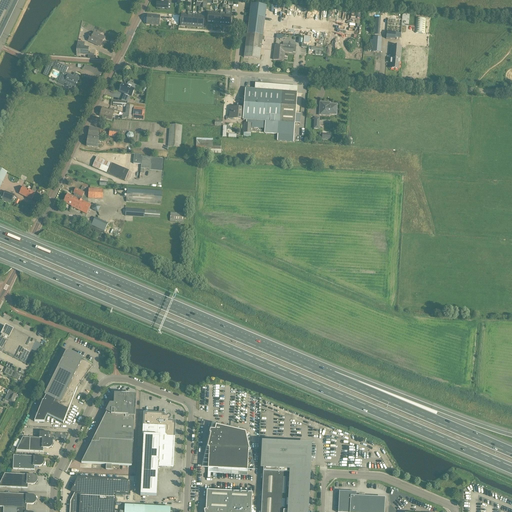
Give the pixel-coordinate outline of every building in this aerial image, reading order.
[(0,0),(0,21),(10,0),(0,0)] [(168,9),(168,1),(161,0),(160,0),(157,0),(158,0),(157,0),(156,0),(156,8),(168,9)] [(250,4),(248,24),(263,26),(266,6),(250,4)] [(388,19),(386,39),(395,40),(395,38),(400,38),(402,20),(401,20),(401,16),(390,15),(390,19),(388,19)] [(147,16),(147,25),(159,26),(159,17),(147,16)] [(417,19),(416,34),(424,34),(425,19),(417,19)] [(92,37),(90,42),(100,47),(104,38),(94,33),(92,37)] [(246,34),(243,58),(259,60),(262,36),(246,34)] [(370,40),(370,45),(372,45),(372,52),(380,53),(381,38),(373,37),(373,40),(370,40)] [(295,53),(296,48),(296,46),(283,44),(282,46),(275,45),(273,60),(283,61),(285,53),(292,54),(293,53),(295,53)] [(391,46),(390,61),(390,69),(399,70),(399,62),(400,62),(401,47),(391,46)] [(76,47),(76,55),(88,55),(88,47),(84,47),(77,47),(76,47)] [(51,62),(49,66),(62,73),(63,73),(59,82),(66,86),(67,87),(67,86),(70,87),(71,85),(75,86),(78,80),(79,77),(75,75),(73,78),(68,75),(65,74),(65,73),(68,68),(56,62),(51,62)] [(126,86),(122,84),(119,92),(127,95),(128,95),(130,96),(132,96),(134,91),(136,86),(129,83),(128,83),(126,86)] [(226,118),(226,119),(240,120),(241,113),(243,113),(242,120),(246,120),(246,124),(244,123),(243,133),(243,136),(249,137),(250,134),(251,128),(264,129),(264,133),(277,134),(278,123),(294,124),(300,124),(300,115),(295,114),(297,93),(282,92),(255,90),(245,89),(244,105),(237,104),(236,108),(230,108),(229,118),(226,118)] [(113,105),(113,106),(126,107),(126,108),(126,114),(123,114),(122,119),(125,120),(125,119),(132,119),(133,107),(133,106),(127,106),(127,102),(114,101),(113,105)] [(320,103),(319,115),(329,116),(329,115),(336,115),(337,105),(330,105),(330,103),(320,103)] [(132,119),(132,120),(137,121),(143,121),(144,114),(145,109),(134,107),(133,113),(132,119)] [(102,108),(99,117),(111,120),(113,113),(117,114),(118,111),(114,110),(109,109),(109,110),(102,108)] [(170,125),(168,147),(180,148),(182,126),(170,125)] [(88,137),(86,146),(98,148),(99,138),(104,139),(105,132),(106,132),(106,130),(105,129),(105,130),(89,128),(87,136),(88,137)] [(196,139),(196,151),(205,152),(205,148),(209,148),(209,154),(221,155),(221,147),(213,147),(213,140),(196,139)] [(96,158),(92,167),(120,179),(125,181),(125,179),(129,172),(96,158)] [(142,158),(141,169),(144,169),(162,171),(163,159),(142,158)] [(23,187),(19,194),(32,200),(35,193),(23,187)] [(67,194),(64,202),(69,205),(69,206),(86,214),(91,205),(80,200),(84,193),(75,189),(73,194),(75,194),(73,197),(71,196),(67,194)] [(89,189),(88,198),(103,199),(103,190),(89,189)] [(127,189),(126,202),(161,205),(162,192),(127,189)] [(5,193),(3,198),(12,202),(14,196),(5,193)] [(95,205),(92,211),(98,214),(101,207),(95,205)] [(125,209),(125,216),(160,218),(160,212),(125,209)] [(171,213),(170,222),(183,223),(184,214),(171,213)] [(95,218),(92,225),(105,231),(108,224),(95,218)] [(1,336),(0,338),(7,341),(13,330),(5,326),(1,336)] [(13,330),(7,341),(13,344),(15,345),(21,334),(13,330)] [(21,334),(15,345),(19,347),(23,349),(29,338),(21,334)] [(29,338),(23,349),(25,350),(31,353),(36,342),(29,338)] [(7,341),(2,352),(8,355),(13,344),(7,341)] [(13,344),(8,355),(13,358),(19,347),(15,345),(13,344)] [(19,347),(13,358),(20,361),(25,350),(23,349),(19,347)] [(25,350),(20,361),(25,364),(31,353),(25,350)] [(84,361),(82,360),(83,358),(66,350),(44,395),(46,396),(43,401),(34,422),(44,422),(47,415),(63,423),(63,424),(71,403),(72,401),(71,401),(73,399),(74,394),(75,394),(77,388),(80,384),(81,384),(80,384),(81,382),(82,382),(83,382),(82,381),(88,372),(87,371),(89,370),(90,369),(92,366),(84,361)] [(11,376),(18,380),(21,375),(13,371),(11,376)] [(12,403),(16,394),(10,391),(8,394),(11,396),(8,401),(12,403)] [(112,465),(132,466),(135,396),(115,395),(114,405),(114,407),(109,407),(107,412),(94,437),(94,438),(95,438),(93,442),(92,442),(81,463),(106,465),(106,470),(111,470),(112,465)] [(168,416),(167,417),(166,417),(164,417),(164,415),(144,414),(140,496),(156,497),(158,467),(172,468),(174,422),(168,422),(168,419),(169,419),(170,418),(170,417),(169,416),(168,416)] [(208,469),(247,471),(248,451),(249,451),(245,433),(216,426),(215,431),(211,430),(207,448),(208,448),(209,449),(208,469)] [(16,451),(29,451),(41,452),(41,448),(48,448),(49,448),(50,448),(51,448),(51,447),(51,444),(53,444),(53,443),(52,442),(52,441),(51,440),(50,439),(49,439),(49,432),(40,432),(39,438),(23,438),(16,451)] [(285,449),(281,449),(281,448),(281,449),(280,449),(278,448),(277,447),(275,446),(273,446),(271,445),(264,445),(260,511),(304,511),(305,501),(307,501),(307,500),(305,500),(305,497),(307,497),(305,497),(306,474),(307,474),(306,474),(307,469),(307,455),(307,453),(306,451),(305,450),(304,448),(302,447),(300,447),(298,447),(296,447),(294,448),(292,449),(290,450),(288,450),(286,450),(285,450),(285,449)] [(33,466),(39,467),(40,467),(41,466),(42,466),(42,465),(43,462),(44,462),(44,461),(44,460),(43,459),(42,458),(41,458),(41,457),(40,457),(13,456),(13,469),(33,470),(33,466)] [(34,484),(35,484),(36,483),(36,480),(37,480),(37,479),(37,478),(36,477),(36,476),(35,476),(34,476),(33,475),(5,474),(0,483),(0,487),(26,488),(26,484),(33,485),(34,485),(34,484)] [(124,511),(115,511),(116,495),(130,495),(131,481),(78,478),(71,492),(74,493),(70,501),(69,511),(124,511)] [(251,511),(252,493),(207,491),(205,511),(251,511)] [(339,492),(337,511),(383,511),(384,499),(364,498),(364,496),(360,496),(360,498),(356,498),(356,493),(339,492)] [(3,507),(13,508),(14,494),(4,494),(3,507)] [(17,508),(25,508),(25,504),(31,505),(32,505),(33,504),(34,504),(35,503),(35,500),(36,500),(36,499),(36,498),(35,497),(34,496),(33,495),(32,495),(14,494),(13,508),(17,508)]
